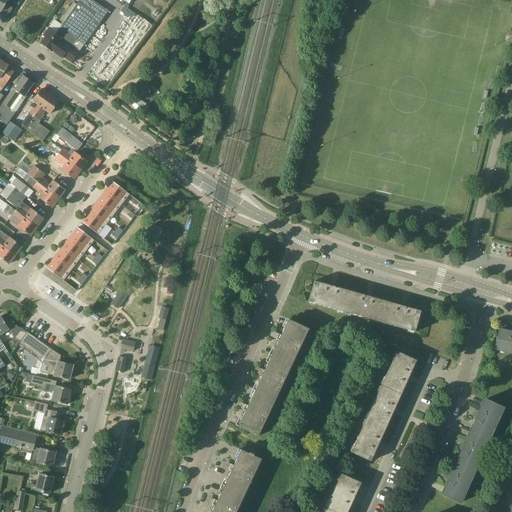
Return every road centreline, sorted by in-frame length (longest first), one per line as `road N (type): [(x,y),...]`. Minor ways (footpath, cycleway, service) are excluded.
road 1 (unclassified): [(185,511),(205,448),(301,235)]
road 2 (unclassified): [(70,511),(104,368),(94,343),(6,281)]
road 3 (unknown): [(240,205),(292,0)]
road 4 (tertiary): [(301,235),(240,205),(128,130)]
road 5 (unclassified): [(6,281),(24,269),(128,130)]
road 6 (tertiary): [(486,293),(301,235)]
road 7 (unclassified): [(362,511),(421,377),(431,368),(462,379)]
road 8 (tertiary): [(128,130),(0,41)]
road 9 (unclassified): [(406,511),(462,379)]
